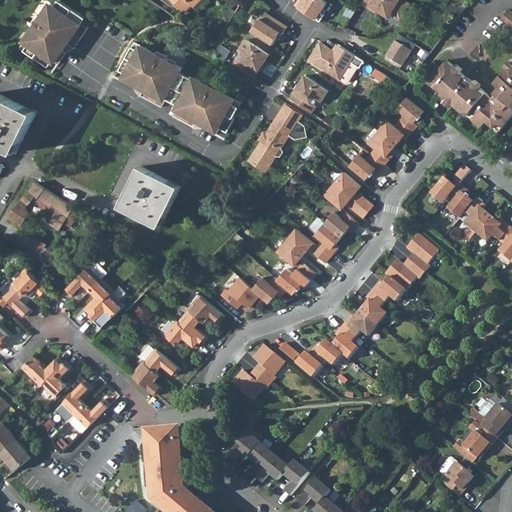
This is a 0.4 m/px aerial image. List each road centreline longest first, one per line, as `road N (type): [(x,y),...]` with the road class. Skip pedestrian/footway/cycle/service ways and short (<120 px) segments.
road 1 (residential): [(493,175),(462,145),(441,145),(401,188),(383,239),(329,302),(244,335),(218,365),(214,413)]
road 2 (residential): [(278,0),(306,29),(231,150),(214,155),(85,71),(99,50)]
road 3 (residential): [(214,413),(154,417),(67,334),(46,334),(11,366)]
road 4 (residential): [(183,174),(137,152),(108,207),(20,163)]
road 5 (residential): [(20,163),(54,107),(0,80)]
